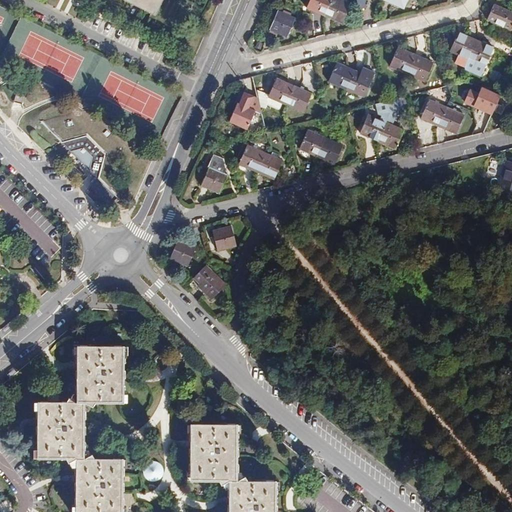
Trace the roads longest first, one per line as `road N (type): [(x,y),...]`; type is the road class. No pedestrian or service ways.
road 1 (track): [(288,240),(511,493)]
road 2 (residential): [(474,0),(211,74)]
road 3 (residential): [(511,136),(265,197)]
road 4 (tertiary): [(415,511),(227,357)]
road 5 (unknown): [(288,240),(386,206),(427,205),(511,230)]
road 6 (residential): [(22,0),(204,90)]
road 7 (residential): [(227,357),(241,335),(239,275),(265,197)]
road 8 (tertiary): [(121,255),(0,141)]
